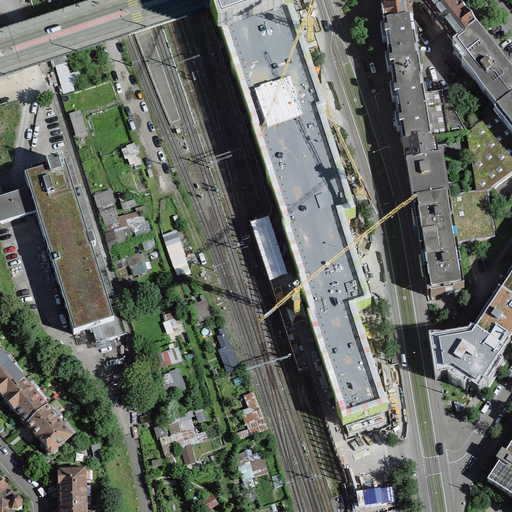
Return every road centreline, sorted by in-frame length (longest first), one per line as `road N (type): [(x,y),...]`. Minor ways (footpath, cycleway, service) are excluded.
road 1 (residential): [(444,464),(400,206),(350,47),(329,20)]
road 2 (residential): [(329,20),(326,47),(381,229),(419,467)]
road 3 (primary): [(164,0),(0,53)]
road 4 (motorway): [(0,63),(102,0)]
